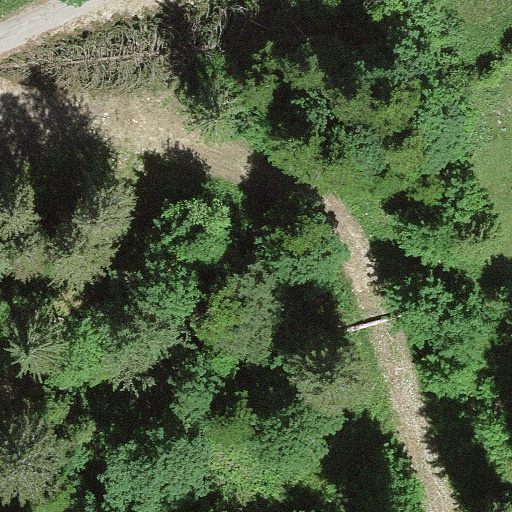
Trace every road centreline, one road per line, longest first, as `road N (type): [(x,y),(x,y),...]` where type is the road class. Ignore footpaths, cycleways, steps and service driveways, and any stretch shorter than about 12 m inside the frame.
road 1 (track): [(311,169),(382,310),(440,511)]
road 2 (track): [(311,169),(0,97)]
road 3 (track): [(117,125),(54,316),(0,383)]
